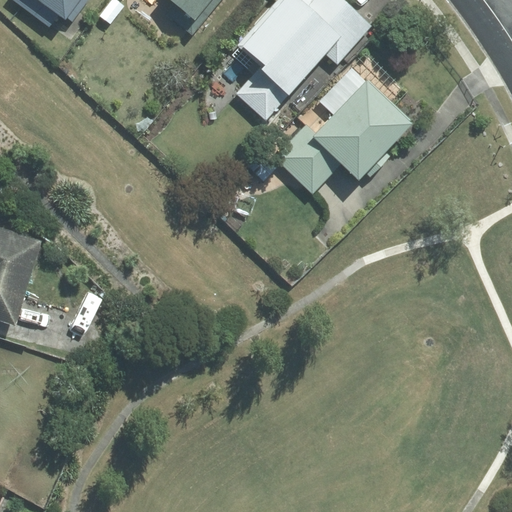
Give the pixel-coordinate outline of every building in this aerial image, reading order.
[(19,0),(52,24),(62,9),(69,14),(79,0),(19,0)] [(175,0),(168,9),(194,30),(219,0),(175,0)] [(239,45),(232,53),(254,72),(238,90),(268,118),(327,50),(340,61),(374,22),(354,0),(275,0),(237,43),(239,45)] [(307,121),(275,154),(315,191),(346,158),(362,173),(416,116),(400,101),(370,73),(316,130),(307,121)] [(45,237),(0,223),(0,315),(18,321),(29,287),(45,237)]
